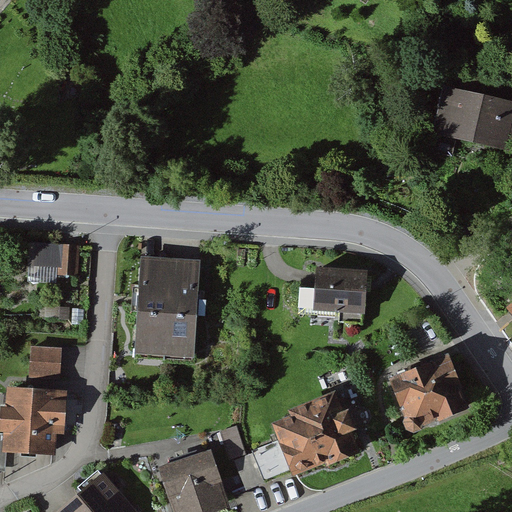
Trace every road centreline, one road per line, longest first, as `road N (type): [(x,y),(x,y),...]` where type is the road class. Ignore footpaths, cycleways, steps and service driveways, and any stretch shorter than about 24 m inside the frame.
road 1 (residential): [(108,211),(376,235),(432,274),(511,388)]
road 2 (residential): [(0,499),(72,465),(91,433),(108,211)]
road 3 (residential): [(296,511),(511,424)]
